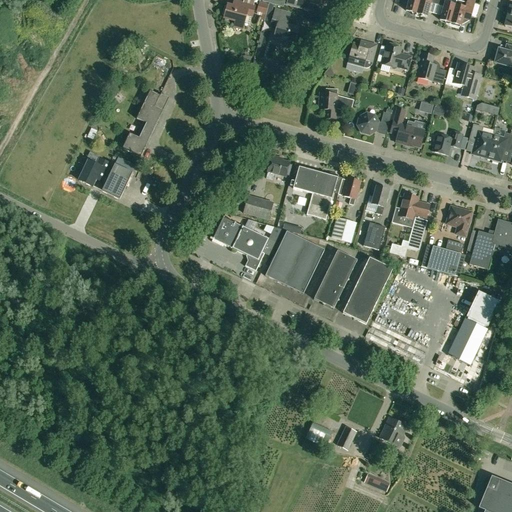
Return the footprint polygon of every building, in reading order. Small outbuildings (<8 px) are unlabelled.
[(234,0),(232,7),(227,5),(224,18),(235,21),(234,27),(242,29),(246,15),(252,17),(256,2),(253,2),(253,0),(234,0)] [(287,0),(286,5),(299,8),(307,10),(309,3),(318,6),(319,0),(287,0)] [(416,16),(419,0),(408,0),(406,11),(410,12),(412,15),(416,16)] [(437,6),(438,0),(419,0),(416,16),(420,17),(422,16),(427,17),(430,4),(437,6)] [(457,0),(455,0),(438,0),(437,6),(443,7),(440,20),(444,22),(446,24),(450,25),(457,0)] [(470,21),(475,3),(468,1),(467,3),(457,0),(450,25),(454,26),(456,25),(461,26),(463,19),(470,21)] [(269,4),(260,2),(257,12),(258,12),(258,15),(262,16),(261,20),(264,21),(266,14),(269,4)] [(277,27),(274,38),(294,44),(298,29),(287,26),(290,14),(275,10),(271,26),(277,27)] [(371,66),(372,63),(377,45),(365,42),(364,46),(353,43),(347,64),(366,69),(368,69),(370,68),(371,66)] [(139,47),(138,45),(133,46),(129,48),(133,58),(141,56),(142,55),(139,47)] [(387,45),(387,47),(381,45),(377,61),(382,63),(381,65),(395,69),(396,67),(407,70),(411,58),(399,54),(401,48),(387,45)] [(511,46),(510,51),(508,52),(498,49),(498,51),(496,52),(495,57),(496,59),(494,63),(511,68),(511,46)] [(435,61),(432,61),(433,57),(422,54),(420,63),(421,63),(417,78),(443,85),(446,72),(439,70),(440,67),(439,66),(438,64),(437,63),(435,61)] [(268,68),(269,65),(254,61),(253,63),(252,68),(267,72),(268,68)] [(279,66),(269,64),(268,72),(277,74),(279,66)] [(462,86),(463,86),(461,96),(465,97),(474,99),(480,78),(479,76),(474,74),(472,74),(474,68),(458,64),(456,72),(454,73),(448,72),(445,85),(459,89),(461,88),(462,86)] [(332,77),(329,68),(324,75),(332,77)] [(337,95),(337,90),(326,89),(325,94),(320,94),(319,110),(325,110),(325,119),(336,120),(337,110),(345,112),(350,113),(353,101),(348,99),(337,96),(337,95)] [(122,149),(140,157),(145,147),(169,98),(161,94),(160,96),(150,92),(136,119),(146,124),(139,138),(129,134),(122,149)] [(421,103),(419,111),(431,114),(433,106),(421,103)] [(483,112),(485,105),(482,103),(476,106),(475,110),(483,112)] [(442,107),(435,105),(433,112),(440,113),(442,107)] [(500,109),(492,106),(490,114),(497,116),(500,109)] [(393,121),(390,133),(397,135),(396,142),(405,145),(406,144),(419,148),(424,132),(413,129),(414,123),(407,121),(406,127),(401,125),(405,111),(397,109),(394,122),(393,121)] [(359,118),(357,126),(361,133),(369,135),(376,131),(378,123),(374,116),(366,113),(359,118)] [(383,113),(380,123),(388,125),(391,115),(383,113)] [(474,116),(467,114),(465,114),(463,121),(472,123),(474,116)] [(486,159),(492,135),(481,132),(482,128),(473,125),(469,140),(475,142),(472,154),(471,154),(471,155),(472,155),(473,155),(473,157),(479,158),(479,157),(486,159)] [(91,129),(87,138),(93,140),(97,131),(91,129)] [(443,135),(441,136),(437,135),(437,137),(435,137),(433,144),(435,144),(433,152),(447,156),(450,146),(458,149),(462,135),(454,132),(452,139),(447,138),(447,136),(443,135)] [(510,151),(511,142),(511,135),(505,134),(503,139),(492,135),(486,159),(492,160),(492,162),(498,164),(498,162),(500,162),(500,163),(501,162),(504,150),(510,151)] [(268,172),(266,179),(272,181),(274,174),(286,177),(290,163),(271,158),(267,172),(268,172)] [(96,165),(88,161),(79,181),(92,187),(96,180),(101,182),(105,174),(110,164),(99,159),(96,165)] [(132,173),(114,165),(102,191),(101,191),(119,200),(133,173),(132,173)] [(326,221),(331,200),(337,178),(299,168),(293,189),(312,194),(306,215),(326,221)] [(338,194),(338,195),(343,196),(350,198),(349,205),(353,206),(360,182),(347,179),(347,181),(342,180),(338,194)] [(369,197),(365,211),(376,214),(381,216),(388,190),(376,187),(373,198),(369,197)] [(389,254),(405,258),(407,249),(416,252),(419,250),(427,222),(422,220),(423,218),(426,219),(430,206),(417,202),(418,198),(404,195),(398,217),(412,220),(413,218),(415,219),(408,243),(403,241),(401,247),(392,244),(389,254)] [(248,196),(243,214),(268,221),(273,203),(248,196)] [(451,207),(446,225),(459,228),(457,235),(465,237),(472,213),(451,207)] [(264,254),(262,253),(268,240),(223,218),(212,240),(211,242),(219,246),(220,243),(249,258),(245,267),(255,272),(264,254)] [(337,219),(331,238),(351,243),(356,224),(337,219)] [(504,249),(503,253),(504,256),(509,257),(511,256),(511,251),(511,224),(504,222),(498,220),(497,223),(495,232),(489,230),(488,234),(478,232),(473,251),(469,265),(488,270),(494,250),(495,246),(504,249)] [(369,223),(363,247),(379,251),(385,228),(369,223)] [(282,230),(275,228),(271,235),(268,240),(262,253),(264,254),(269,256),(274,247),(282,230)] [(324,251),(308,243),(306,242),(286,232),(278,249),(289,255),(276,282),(285,286),(303,295),(324,251)] [(448,240),(448,241),(445,250),(446,250),(459,253),(460,254),(461,251),(463,245),(463,244),(449,241),(448,240)] [(427,269),(454,277),(460,255),(433,248),(427,269)] [(278,249),(265,276),(276,282),(289,255),(278,249)] [(314,300),(333,309),(357,261),(337,251),(314,300)] [(369,259),(342,314),(366,325),(392,270),(369,259)] [(487,330),(485,328),(486,327),(487,327),(499,302),(478,292),(466,317),(468,318),(467,320),(465,319),(448,355),(470,366),(487,330)] [(490,321),(496,324),(501,315),(501,313),(495,311),(490,321)] [(404,438),(401,437),(406,426),(389,418),(379,439),(397,447),(397,446),(400,448),(404,438)] [(312,423),(306,438),(326,447),(332,433),(312,423)] [(356,433),(346,428),(337,446),(347,451),(356,433)] [(313,442),(305,439),(302,445),(302,447),(304,448),(309,451),(312,444),(313,443),(313,442)] [(368,476),(367,475),(364,483),(371,486),(375,479),(368,476)] [(511,511),(511,485),(491,476),(478,508),(485,511),(483,511),(511,511)] [(382,482),(379,489),(386,492),(389,485),(382,482)]
